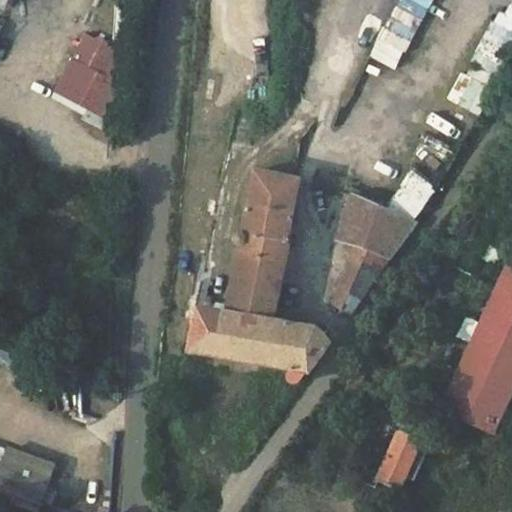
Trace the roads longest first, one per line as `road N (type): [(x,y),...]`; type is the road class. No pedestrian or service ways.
road 1 (unclassified): [(133,511),(174,0)]
road 2 (unclassified): [(238,511),(299,410),(511,110)]
